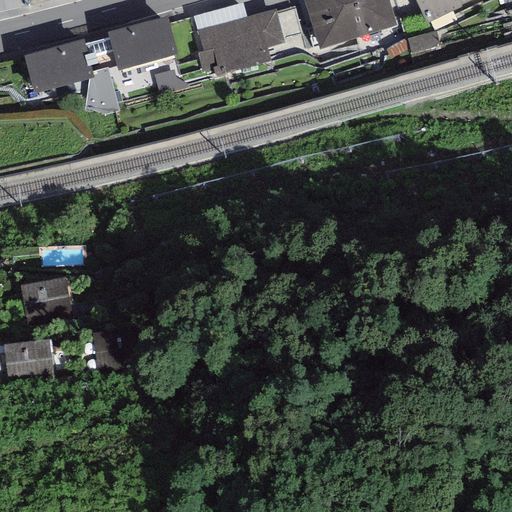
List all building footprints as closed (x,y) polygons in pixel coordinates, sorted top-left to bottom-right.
[(389,0),(303,0),(319,49),(397,26),(389,0)] [(415,0),(426,23),(475,0),(415,0)] [(193,17),(197,31),(246,17),(242,3),(193,17)] [(294,7),(276,12),(283,39),(302,34),(294,7)] [(246,17),(197,31),(203,52),(197,54),(203,73),(214,70),(215,76),(270,61),(266,47),(284,42),(283,39),(276,12),(275,9),(246,17)] [(167,16),(137,24),(148,62),(177,54),(167,16)] [(137,24),(106,32),(117,71),(148,62),(137,24)] [(435,32),(407,39),(411,54),(439,46),(435,32)] [(83,40),(24,56),(34,94),(88,79),(93,78),(92,72),(90,65),(97,64),(94,53),(87,55),(83,40)] [(107,68),(92,72),(93,78),(88,79),(85,109),(92,110),(107,114),(119,111),(107,68)] [(173,70),(154,75),(159,96),(188,88),(175,77),(173,70)] [(65,277),(19,286),(28,329),(73,320),(65,277)] [(135,327),(92,333),(98,373),(140,367),(135,327)] [(47,340),(2,345),(7,382),(52,376),(47,340)]
